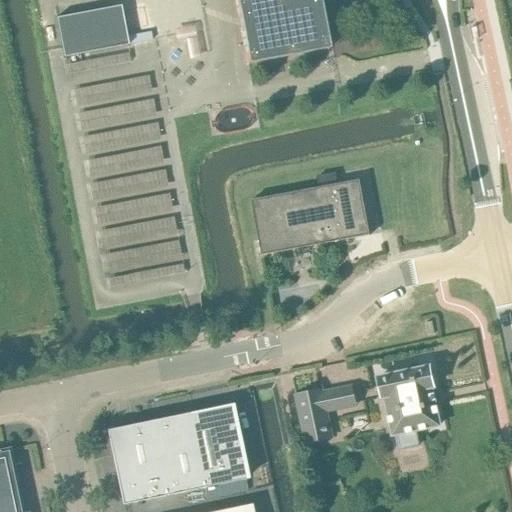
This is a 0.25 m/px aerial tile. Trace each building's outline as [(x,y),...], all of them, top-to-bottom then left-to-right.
[(234,0),(247,64),(328,49),(318,0),(234,0)] [(127,45),(120,7),(56,19),(64,58),(127,45)] [(187,40),(188,56),(198,56),(196,26),(175,27),(176,40),(187,40)] [(128,53),(64,65),(65,74),(129,63),(128,53)] [(147,75),(69,90),(72,108),(151,93),(147,75)] [(153,99),(74,114),(77,131),(156,116),(153,99)] [(156,122),(77,137),(81,155),(159,140),(156,122)] [(160,145),(82,160),(85,178),(164,163),(160,145)] [(165,170),(87,185),(90,203),(169,188),(165,170)] [(251,201),(262,256),(370,236),(359,180),(251,201)] [(170,193),(91,208),(95,226),(173,211),(170,193)] [(174,217),(95,232),(99,250),(177,235),(174,217)] [(179,241),(100,256),(103,273),(183,259),(179,241)] [(183,264),(105,279),(107,288),(185,273),(183,264)] [(428,335),(435,334),(432,322),(426,323),(428,335)] [(434,388),(430,367),(378,378),(382,399),(385,398),(393,436),(396,435),(399,451),(419,447),(415,431),(439,426),(434,402),(436,402),(434,394),(433,394),(431,389),(434,388)] [(306,444),(332,438),(321,390),(296,396),(306,444)] [(230,407),(190,416),(205,488),(245,480),(230,407)] [(190,416),(149,424),(164,496),(205,488),(190,416)] [(149,424),(109,433),(124,505),(164,496),(149,424)] [(246,477),(268,472),(259,434),(238,439),(246,477)] [(0,493),(10,491),(8,482),(14,481),(7,451),(0,452),(0,493)] [(10,491),(0,493),(0,511),(20,511),(18,499),(12,500),(10,491)]
